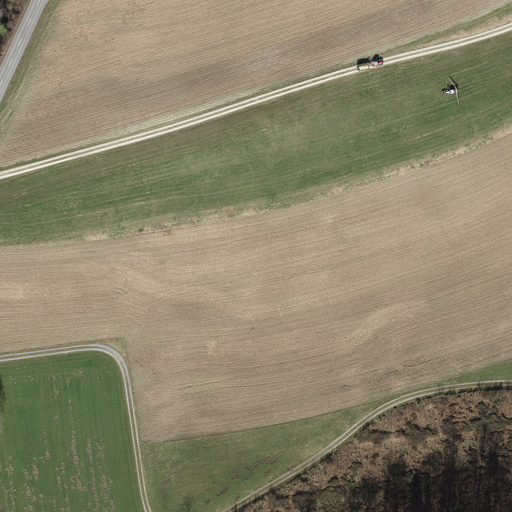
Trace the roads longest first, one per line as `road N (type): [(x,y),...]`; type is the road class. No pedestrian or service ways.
road 1 (track): [(511,24),(0,173)]
road 2 (track): [(228,511),(406,396),(489,367),(511,369)]
road 3 (track): [(0,360),(92,348),(122,362),(149,511)]
